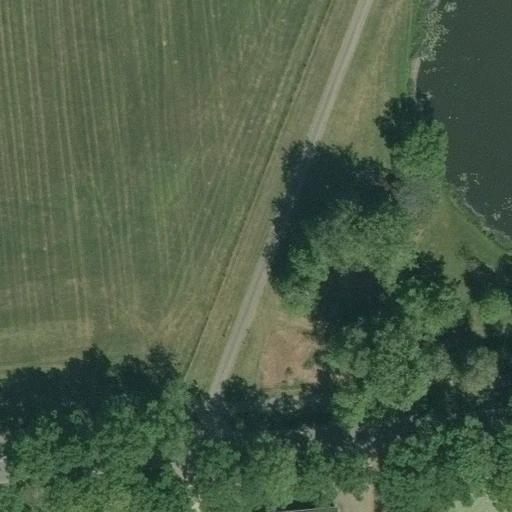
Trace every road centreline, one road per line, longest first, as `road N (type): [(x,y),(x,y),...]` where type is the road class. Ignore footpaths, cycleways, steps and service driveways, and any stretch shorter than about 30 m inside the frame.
road 1 (tertiary): [(207,451),(511,420)]
road 2 (tertiary): [(207,451),(0,470)]
